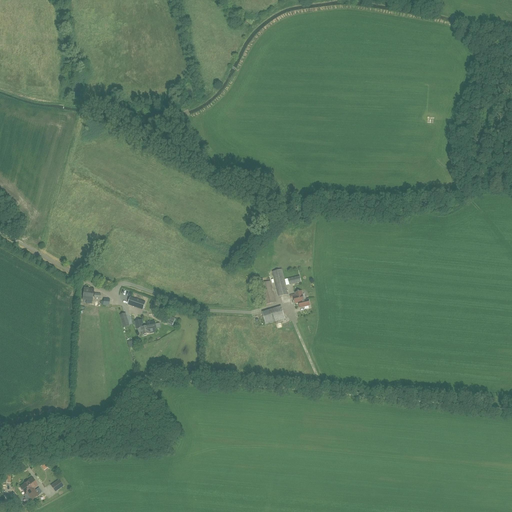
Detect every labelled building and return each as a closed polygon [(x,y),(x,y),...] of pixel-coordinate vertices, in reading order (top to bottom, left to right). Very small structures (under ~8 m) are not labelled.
[(279,297),(288,294),(282,270),(273,272),(279,297)] [(288,279),(289,285),(301,282),(300,276),(288,279)] [(265,305),(275,302),(270,281),(260,284),(265,305)] [(84,287),(82,299),(92,301),(93,298),(94,289),(84,287)] [(304,301),(301,291),(296,292),(296,294),(290,296),(291,298),(293,298),(295,304),(298,303),(299,305),(300,304),(301,303),(300,302),(304,301)] [(145,302),(130,297),(128,305),(143,310),(145,302)] [(300,304),(299,305),(300,308),(310,305),(308,300),(304,301),(300,302),(301,303),(300,304)] [(265,325),(285,319),(281,306),(262,312),(265,325)] [(125,326),(129,325),(125,313),(121,315),(125,326)] [(148,326),(147,326),(144,327),(142,320),(135,322),(136,329),(141,328),(143,335),(144,336),(147,335),(147,334),(149,334),(148,326)] [(148,326),(149,334),(155,332),(155,329),(156,329),(155,322),(150,323),(150,322),(147,323),(147,326),(148,326)] [(2,483),(10,483),(10,473),(2,473),(2,483)] [(26,483),(24,484),(26,488),(27,487),(28,485),(31,488),(30,489),(30,490),(27,493),(25,494),(23,495),(25,498),(24,498),(25,499),(29,496),(32,500),(42,492),(39,488),(35,491),(33,488),(37,485),(32,478),(25,482),(26,483)] [(59,480),(51,486),(55,491),(63,486),(59,480)] [(25,494),(27,493),(30,490),(30,489),(31,488),(28,485),(27,487),(26,488),(24,484),(20,487),(25,494)]
